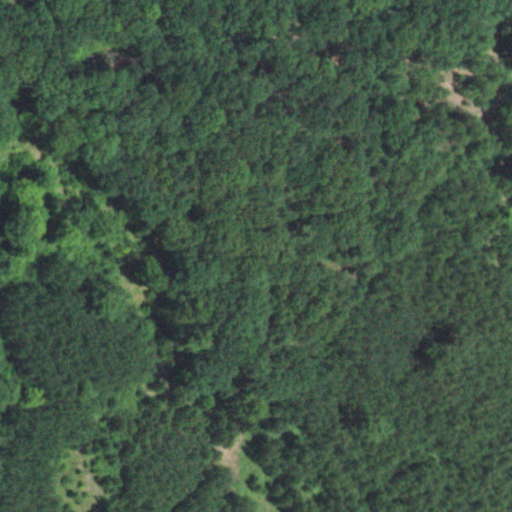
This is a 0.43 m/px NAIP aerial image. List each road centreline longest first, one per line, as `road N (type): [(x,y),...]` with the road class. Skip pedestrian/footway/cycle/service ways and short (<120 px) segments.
road 1 (track): [(162,511),(207,474),(443,150),(511,85)]
road 2 (track): [(250,416),(290,482),(338,511)]
